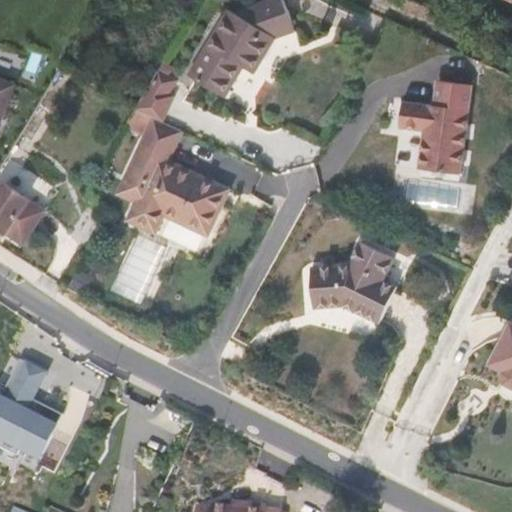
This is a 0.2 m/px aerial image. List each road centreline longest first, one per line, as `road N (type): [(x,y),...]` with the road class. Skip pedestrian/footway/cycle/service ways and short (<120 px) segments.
road 1 (residential): [(383,487),(489,270)]
road 2 (residential): [(195,393),(307,185)]
road 3 (tertiary): [(195,393),(102,344),(0,273)]
road 4 (tertiary): [(383,487),(195,393)]
